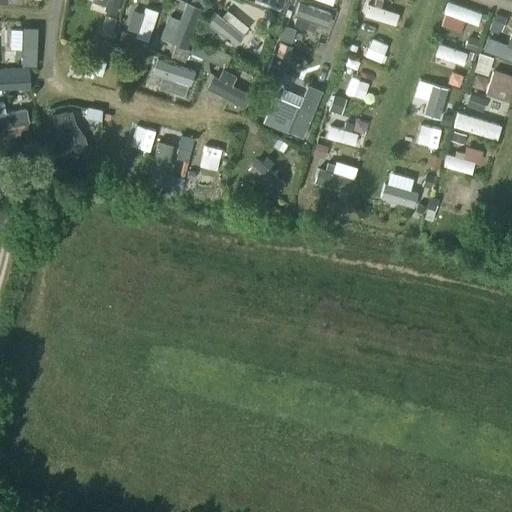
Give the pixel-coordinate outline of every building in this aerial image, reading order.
[(92,0),(91,3),(104,7),(103,11),(115,14),(119,0),(92,0)] [(273,0),(272,5),(281,8),(284,0),(273,0)] [(380,0),(375,0),(374,6),(380,8),(383,1),(380,0)] [(169,16),(160,39),(186,49),(202,8),(185,2),(178,19),(169,16)] [(298,2),(293,16),(295,17),(308,21),(326,28),(331,14),(298,2)] [(448,3),(444,14),(477,26),(481,14),(448,3)] [(367,4),(364,16),(394,25),(398,14),(380,8),(374,6),(367,4)] [(145,7),(135,38),(147,42),(157,11),(145,7)] [(214,12),(205,23),(206,24),(214,31),(234,47),(243,36),(214,12)] [(495,14),(490,27),(499,30),(504,17),(495,14)] [(295,17),(292,26),(305,30),(308,21),(295,17)] [(206,24),(199,32),(208,39),(214,31),(206,24)] [(21,57),(21,66),(35,66),(36,28),(22,28),(21,49),(21,57)] [(199,32),(194,38),(203,45),(208,39),(199,32)] [(469,38),(466,48),(474,51),(478,41),(469,38)] [(141,41),(139,48),(145,50),(148,44),(141,41)] [(279,43),(275,55),(286,59),(290,47),(279,43)] [(193,44),(189,54),(209,62),(213,52),(193,44)] [(438,44),(434,56),(463,65),(466,54),(438,44)] [(468,52),(465,59),(472,62),(475,55),(468,52)] [(491,59),(479,55),(475,68),(487,72),(491,59)] [(156,60),(152,74),(190,86),(194,72),(156,60)] [(29,68),(0,70),(0,90),(30,89),(29,68)] [(485,95),(508,103),(511,89),(511,75),(493,69),(485,95)] [(222,73),(219,79),(230,84),(232,79),(222,73)] [(212,75),(205,88),(244,108),(251,95),(230,84),(219,79),(212,75)] [(432,84),(423,115),(438,119),(446,88),(432,84)] [(274,95),(263,122),(301,138),(321,91),(306,85),(302,95),(283,87),(279,96),(274,95)] [(486,99),(470,94),(465,107),(482,112),(486,99)] [(333,96),(328,110),(339,114),(344,99),(333,96)] [(87,108),(85,119),(101,121),(101,111),(87,108)] [(4,113),(0,113),(0,128),(28,123),(25,109),(4,113)] [(66,111),(51,116),(63,157),(78,153),(71,129),(66,113),(66,111)] [(66,113),(71,129),(75,128),(71,112),(66,113)] [(457,113),(453,126),(495,139),(499,125),(457,113)] [(443,114),(440,123),(450,126),(453,117),(443,114)] [(345,122),(343,130),(350,132),(352,124),(345,122)] [(330,126),(326,138),(353,146),(357,134),(350,132),(343,130),(330,126)] [(454,132),(452,141),(463,144),(465,135),(454,132)] [(180,135),(177,148),(178,148),(190,151),(193,139),(180,135)] [(277,140),(272,147),(281,153),(286,145),(277,140)] [(53,141),(39,145),(43,160),(57,156),(53,141)] [(157,141),(146,182),(160,186),(164,173),(167,162),(172,145),(157,141)] [(202,141),(197,173),(210,175),(212,155),(214,143),(202,141)] [(314,144),(311,158),(324,161),(327,147),(314,144)] [(446,154),(442,166),(471,174),(474,162),(463,159),(454,156),(446,154)] [(431,156),(428,166),(439,169),(441,158),(431,156)] [(266,157),(261,163),(267,168),(273,162),(266,157)] [(256,159),(246,170),(275,194),(284,182),(267,168),(261,163),(256,159)] [(167,162),(164,173),(170,174),(173,164),(167,162)] [(327,163),(324,170),(332,173),(334,165),(327,163)] [(317,168),(313,182),(350,194),(355,180),(332,173),(324,170),(317,168)] [(434,176),(425,174),(421,187),(430,190),(434,176)] [(446,182),(442,194),(465,200),(469,189),(446,182)] [(384,184),(380,198),(413,208),(417,194),(384,184)] [(429,198),(426,210),(434,213),(437,201),(429,198)] [(418,203),(415,212),(422,214),(424,205),(418,203)] [(426,210),(423,220),(431,222),(434,213),(426,210)]
